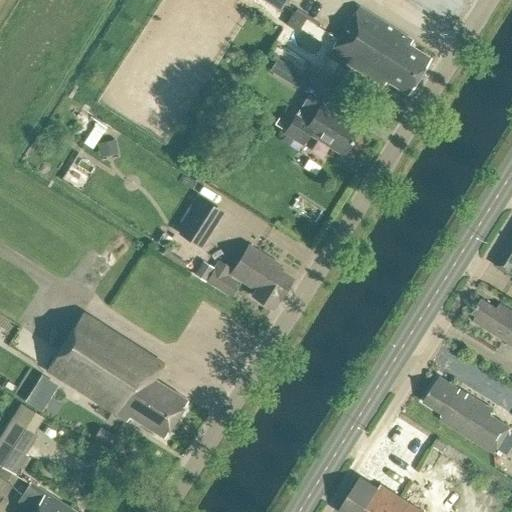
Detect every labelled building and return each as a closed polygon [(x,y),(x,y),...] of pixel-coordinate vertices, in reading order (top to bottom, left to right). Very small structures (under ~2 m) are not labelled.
[(265,0),(279,9),(284,0),(265,0)] [(305,26),(314,11),(302,5),(294,19),(305,26)] [(407,95),(430,59),(408,45),(411,40),(358,7),(328,53),(382,87),(386,81),(407,95)] [(269,71),(297,88),(305,76),(277,59),(269,71)] [(343,156),(360,128),(321,103),(307,95),(296,112),(283,133),(302,144),(309,134),(343,156)] [(114,141),(98,144),(101,157),(117,153),(114,141)] [(200,198),(178,233),(199,246),(221,211),(200,198)] [(511,241),(510,241),(496,265),(511,274),(511,241)] [(278,300),(291,279),(273,267),(275,264),(248,246),(230,273),(257,290),(253,296),(271,308),(277,299),(278,300)] [(193,275),(204,282),(206,278),(213,268),(202,261),(193,275)] [(206,278),(204,282),(227,296),(236,283),(224,275),(213,268),(206,278)] [(501,310),(492,304),(482,299),(473,314),(476,316),(473,320),(511,346),(511,310),(505,306),(501,310)] [(163,438),(187,400),(153,379),(162,364),(82,313),(46,370),(126,421),(129,416),(163,438)] [(494,455),(511,427),(492,415),(495,410),(441,376),(424,403),(443,415),(440,421),(494,455)] [(0,392),(0,414),(10,420),(26,390),(6,380),(0,392)] [(399,403),(392,415),(462,459),(470,447),(399,403)] [(11,419),(0,436),(0,438),(26,455),(38,436),(11,419)] [(108,447),(113,438),(97,429),(92,439),(108,447)] [(26,455),(0,438),(0,465),(14,475),(26,455)] [(379,488),(361,476),(338,511),(424,511),(381,485),(379,488)] [(66,511),(69,508),(45,493),(29,482),(16,502),(29,511),(66,511)] [(96,509),(101,500),(90,494),(85,503),(96,509)]
